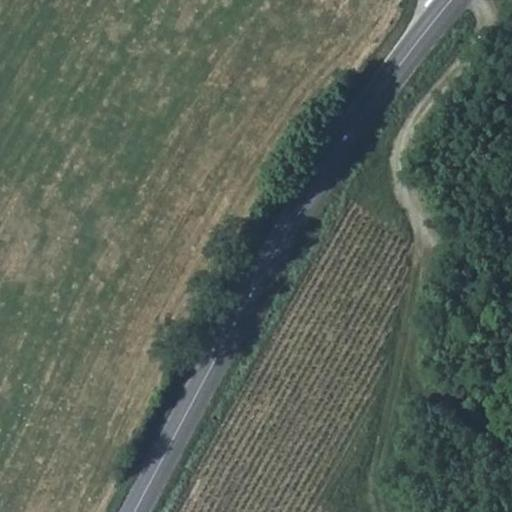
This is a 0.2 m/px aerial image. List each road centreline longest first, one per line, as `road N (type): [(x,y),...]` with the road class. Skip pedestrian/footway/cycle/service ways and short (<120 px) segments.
road 1 (tertiary): [(140,511),(304,205),(458,0)]
road 2 (track): [(480,0),(477,22),(398,151),(398,176),(421,223),(511,283)]
